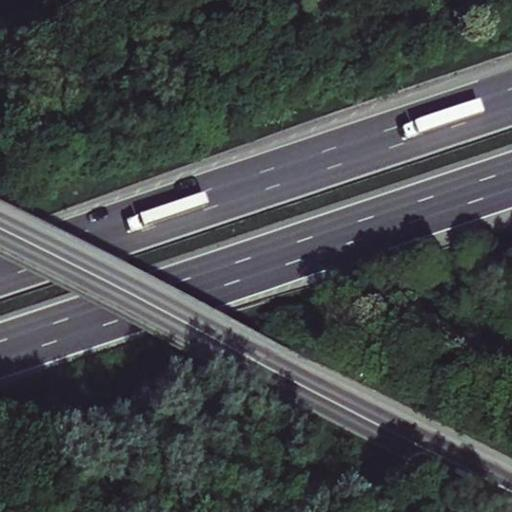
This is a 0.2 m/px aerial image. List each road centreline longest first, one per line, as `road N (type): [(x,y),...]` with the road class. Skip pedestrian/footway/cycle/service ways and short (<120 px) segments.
road 1 (tertiary): [(511,492),(0,233)]
road 2 (motorway): [(511,96),(0,270)]
road 3 (motorway): [(0,351),(511,178)]
